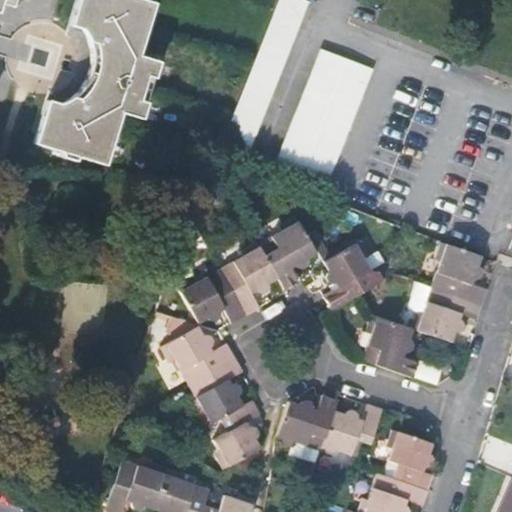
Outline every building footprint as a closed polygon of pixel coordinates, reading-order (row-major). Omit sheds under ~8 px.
[(140,41),(152,0),(78,0),(75,12),(87,16),(90,17),(96,19),(95,31),(95,34),(96,37),(96,40),(96,44),(96,47),(96,50),(96,52),(95,55),(94,59),(93,61),(92,65),(91,67),(89,70),(87,73),(85,76),(84,78),(81,80),(79,82),(77,84),(76,85),(73,94),(64,91),(52,87),(38,130),(105,152),(121,100),(142,107),(147,92),(139,89),(148,61),(156,63),(161,47),(140,41)] [(282,0),(224,155),(250,166),(313,0),(282,0)] [(327,49),(278,177),(327,196),(377,68),(327,49)] [(286,230),(262,244),(279,274),(286,287),(295,282),(301,279),(292,263),(294,261),(297,261),(298,265),(299,265),(302,266),(306,264),(307,259),(305,256),(317,249),(300,220),(287,228),(286,230)] [(361,240),(333,256),(324,261),(331,273),(329,275),(329,278),(331,282),(333,283),(335,284),(337,283),(340,289),(327,297),(328,299),(334,311),(367,292),(360,278),(375,270),(367,258),(367,252),(361,240)] [(269,281),(279,274),(262,244),(260,241),(248,248),(246,253),(221,266),(248,313),(262,305),(253,291),(257,288),(260,292),(265,293),(266,292),(269,290),(270,285),(269,281)] [(445,260),(436,288),(485,305),(490,290),(474,285),(475,280),(479,280),(483,277),(485,273),(483,270),(479,268),(482,256),(443,241),(439,254),(443,255),(445,260)] [(333,256),(327,244),(317,249),(324,261),(333,256)] [(177,288),(189,311),(196,322),(209,315),(211,319),(217,320),(220,318),(221,311),(220,309),(224,306),(233,322),(241,317),(248,313),(221,266),(193,282),(189,282),(177,288)] [(418,316),(414,328),(456,342),(460,332),(464,332),(467,331),(469,327),(468,323),(463,322),(465,315),(480,320),(485,305),(436,288),(431,302),(426,314),(418,316)] [(189,311),(187,319),(195,322),(196,322),(189,311)] [(411,339),(414,328),(377,315),(375,323),(375,334),(366,360),(400,373),(415,379),(419,364),(404,359),(407,351),(412,352),(415,350),(416,346),(415,343),(411,339)] [(187,319),(183,331),(196,322),(195,322),(187,319)] [(203,334),(196,322),(183,331),(162,343),(167,353),(175,356),(190,382),(237,355),(235,353),(232,347),(229,343),(213,351),(209,345),(213,343),(214,336),(211,333),(207,331),(203,334)] [(202,412),(209,425),(222,417),(243,406),(238,396),(241,392),(241,387),(239,383),(235,382),(231,384),(228,379),(244,369),(237,355),(190,382),(203,404),(202,412)] [(297,442),(322,451),(336,412),(340,400),(327,396),(324,395),(318,411),(315,410),(315,406),(314,402),(310,401),(305,402),(304,406),(294,403),(280,443),(292,446),(297,442)] [(224,453),(230,467),(260,449),(255,440),(258,436),(260,432),(257,427),(253,426),(249,428),(246,423),(260,414),(256,406),(253,400),(243,406),(222,417),(231,430),(218,439),(224,450),(224,453)] [(346,416),(336,412),(322,451),(331,454),(334,452),(338,451),(353,456),(359,440),(367,443),(373,444),(386,411),(369,405),(362,422),(356,419),(357,415),(355,412),(351,410),(347,413),(346,416)] [(402,466),(397,481),(428,492),(434,477),(423,474),(426,467),(429,468),(433,466),(436,458),(434,455),(430,453),(434,442),(394,428),(391,439),(395,441),(397,451),(393,462),(402,466)] [(155,511),(171,468),(158,463),(148,469),(123,460),(106,511),(155,511)] [(203,511),(206,505),(211,490),(184,481),(182,472),(171,468),(155,511),(203,511)] [(363,503),(359,511),(413,511),(414,511),(412,508),(407,506),(408,501),(424,505),(428,492),(397,481),(380,475),(369,503),(363,503)] [(511,511),(511,484),(500,511),(511,511)] [(221,510),(206,505),(203,511),(252,511),(257,499),(246,495),(239,500),(227,497),(221,510)]
